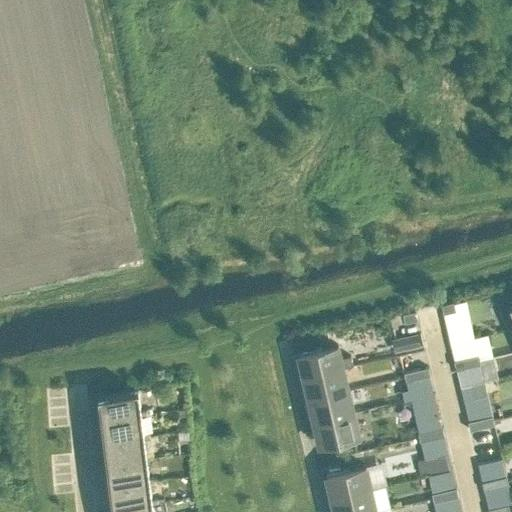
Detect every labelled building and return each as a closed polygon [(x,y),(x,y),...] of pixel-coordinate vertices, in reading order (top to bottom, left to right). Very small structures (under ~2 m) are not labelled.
[(440,303),(442,311),(455,308),(453,300),(440,303)] [(402,311),(402,313),(404,320),(416,317),(414,308),(402,311)] [(447,329),(450,341),(474,336),(471,323),(447,329)] [(416,332),(401,335),(404,347),(419,343),(416,332)] [(298,352),(303,375),(342,366),(337,342),(298,352)] [(477,353),(465,356),(467,365),(479,362),(477,353)] [(467,365),(465,356),(453,359),(455,367),(467,365)] [(427,364),(415,367),(417,376),(429,373),(427,364)] [(303,375),(308,397),(348,388),(342,366),(303,375)] [(417,376),(415,367),(403,370),(405,379),(417,376)] [(472,383),(460,385),(463,398),(475,395),(472,383)] [(97,392),(100,416),(141,411),(138,387),(97,392)] [(308,397),(313,419),(353,410),(348,388),(308,397)] [(353,410),(313,419),(319,442),(358,433),(353,410)] [(100,416),(103,439),(143,434),(141,411),(100,416)] [(491,413),(479,416),(481,425),(493,422),(491,413)] [(481,425),(479,416),(467,419),(469,428),(481,425)] [(441,425),(429,428),(431,436),(443,434),(441,425)] [(431,436),(429,428),(417,430),(419,439),(431,436)] [(103,439),(106,461),(146,457),(143,434),(103,439)] [(444,452),(417,458),(420,472),(448,466),(444,452)] [(106,461),(109,484),(149,479),(146,457),(106,461)] [(326,472),(331,495),(370,486),(365,463),(326,472)] [(505,474),(493,476),(495,485),(507,483),(505,474)] [(495,485),(493,476),(481,479),(483,488),(495,485)] [(109,484),(111,507),(152,502),(149,479),(109,484)] [(455,485),(443,488),(445,497),(457,494),(455,485)] [(331,495),(334,511),(360,511),(376,508),(370,486),(331,495)] [(445,497),(443,488),(431,491),(433,500),(445,497)] [(111,507),(112,511),(153,511),(152,502),(111,507)]
